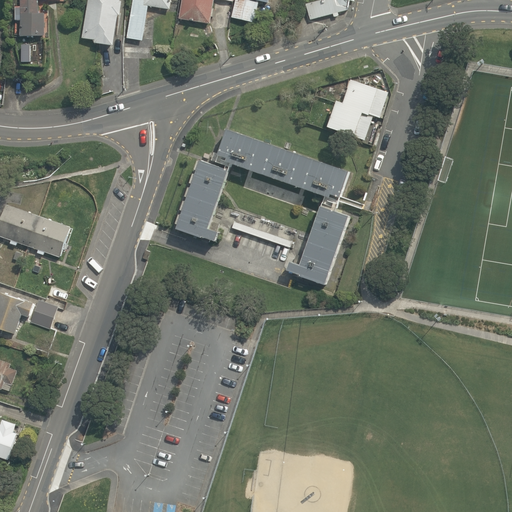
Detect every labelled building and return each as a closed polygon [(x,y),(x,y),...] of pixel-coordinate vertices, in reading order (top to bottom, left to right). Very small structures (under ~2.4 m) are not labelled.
[(44,15),(37,15),(37,0),(17,0),(17,37),(43,37),(44,15)] [(111,47),(115,0),(87,0),(83,39),(92,40),(91,45),(111,47)] [(130,0),(125,39),(142,41),(147,7),(168,11),(169,0),(130,0)] [(218,0),(232,2),(231,0),(180,0),(178,20),(209,24),(212,0),(218,0)] [(233,0),(230,17),(252,22),(256,4),(268,7),(268,0),(233,0)] [(325,0),(306,5),(311,21),(333,14),(334,18),(339,16),(338,13),(348,11),(350,1),(355,2),(355,0),(325,0)] [(328,130),(367,142),(374,118),(381,120),(390,92),(353,81),(346,104),(337,102),(328,130)] [(203,160),(178,230),(211,242),(237,169),(326,200),(299,276),(332,288),(357,217),(341,212),(354,175),(230,131),(218,165),(203,160)] [(70,224),(7,202),(0,220),(0,235),(59,256),(70,224)] [(293,240),(234,218),(231,227),(290,249),(293,240)] [(2,327),(17,332),(22,315),(27,316),(33,299),(2,289),(0,296),(0,332),(0,333),(2,327)] [(58,304),(37,299),(31,322),(52,327),(58,304)] [(18,363),(0,357),(0,385),(11,388),(18,363)] [(8,404),(4,417),(22,423),(27,410),(8,404)]
